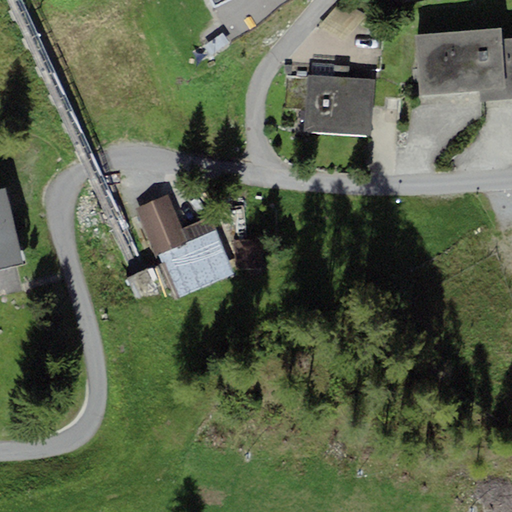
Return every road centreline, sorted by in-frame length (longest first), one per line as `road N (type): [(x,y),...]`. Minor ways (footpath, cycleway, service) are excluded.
road 1 (residential): [(260,175),(123,151),(73,173),(63,200),(65,245),(102,373),(99,409),(86,435),(61,450),(0,450)]
road 2 (residential): [(511,177),(386,184),(260,175)]
road 3 (residential): [(260,175),(258,87),(268,61),(325,0)]
